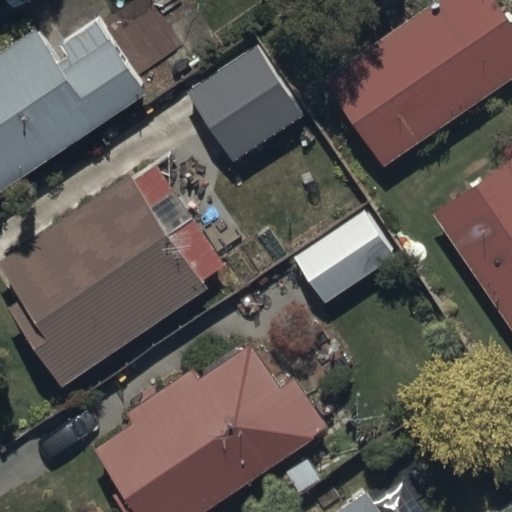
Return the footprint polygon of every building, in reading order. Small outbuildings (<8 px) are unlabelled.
[(446,0),(328,82),(388,169),(511,83),(511,24),(495,0),(446,0)] [(265,24),(179,84),(238,169),(324,110),(265,24)] [(65,72),(38,32),(0,57),(0,196),(146,98),(108,43),(65,72)] [(511,164),(436,216),(511,329),(511,164)] [(63,390),(65,388),(209,292),(204,285),(228,270),(158,166),(135,181),(132,177),(0,265),(0,266),(25,305),(12,314),(63,390)] [(367,213),(295,260),(324,305),(397,258),(367,213)] [(133,426),(95,451),(121,491),(110,499),(118,511),(208,511),(331,431),(297,380),(281,390),(249,342),(197,377),(192,370),(163,389),(156,379),(131,396),(140,410),(127,418),(133,426)] [(379,511),(369,496),(344,511),(379,511)]
